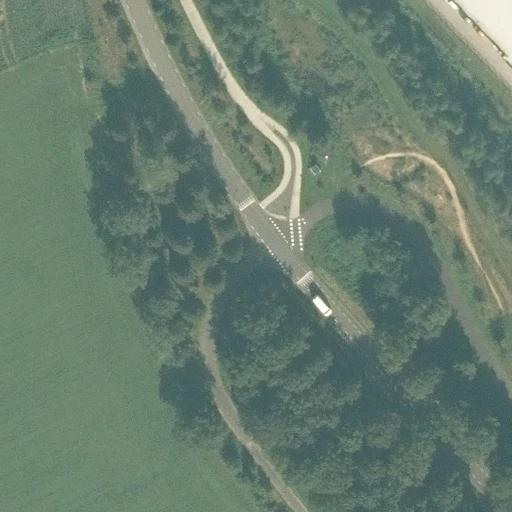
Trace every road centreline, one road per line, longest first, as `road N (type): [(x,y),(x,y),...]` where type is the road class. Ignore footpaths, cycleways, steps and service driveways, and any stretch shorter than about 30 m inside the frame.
road 1 (unclassified): [(511,503),(279,236)]
road 2 (unclassified): [(279,236),(358,207),(400,220),(448,277),(511,403)]
road 3 (unclassified): [(318,511),(287,476),(223,361),(223,321),(237,289),(279,236)]
road 4 (unclassified): [(279,236),(195,120),(140,0)]
